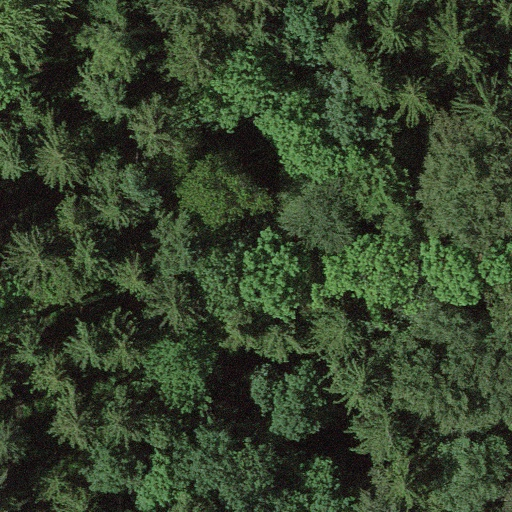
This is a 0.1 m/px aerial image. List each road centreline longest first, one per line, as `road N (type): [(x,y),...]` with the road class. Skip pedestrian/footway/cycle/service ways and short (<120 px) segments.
road 1 (track): [(9,511),(31,387),(0,232)]
road 2 (track): [(0,171),(8,0)]
